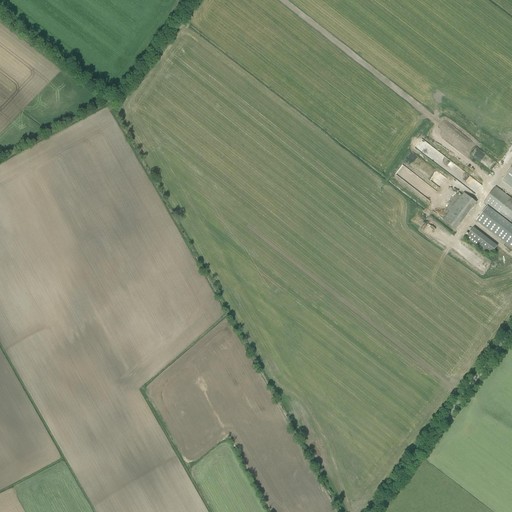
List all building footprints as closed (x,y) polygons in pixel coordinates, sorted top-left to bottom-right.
[(440,145),(443,140),(429,132),(426,137),(440,145)] [(420,139),(416,146),(431,156),(436,149),(420,139)] [(441,187),(447,179),(410,152),(405,160),(441,187)] [(511,164),(502,178),(511,186),(511,164)] [(418,178),(402,166),(396,174),(407,181),(409,178),(415,182),(418,178)] [(511,198),(496,186),(483,203),(511,225),(511,198)] [(462,195),(461,196),(474,206),(477,203),(464,193),(462,195)] [(449,212),(443,220),(456,230),(462,222),(449,212)] [(498,247),(474,228),(465,240),(489,259),(498,247)] [(266,424),(279,417),(244,352),(202,374),(235,435),(245,430),(248,436),(267,426),(266,424)] [(272,511),(288,511),(258,455),(245,462),(272,511)]
